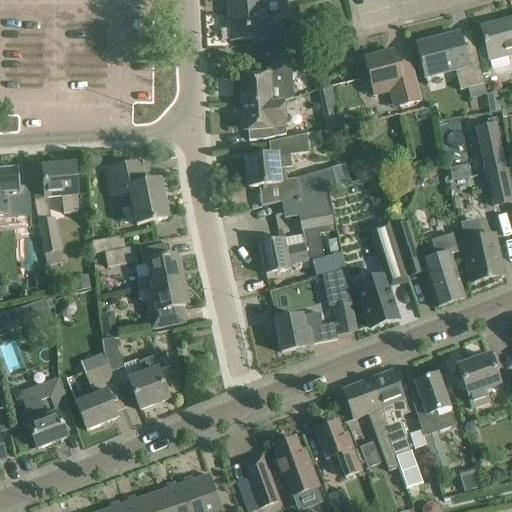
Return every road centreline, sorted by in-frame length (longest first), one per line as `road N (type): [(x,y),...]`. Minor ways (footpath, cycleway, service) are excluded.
road 1 (residential): [(0,502),(511,302)]
road 2 (residential): [(240,379),(189,134)]
road 3 (residential): [(0,142),(189,134)]
road 4 (residential): [(189,134),(182,0)]
